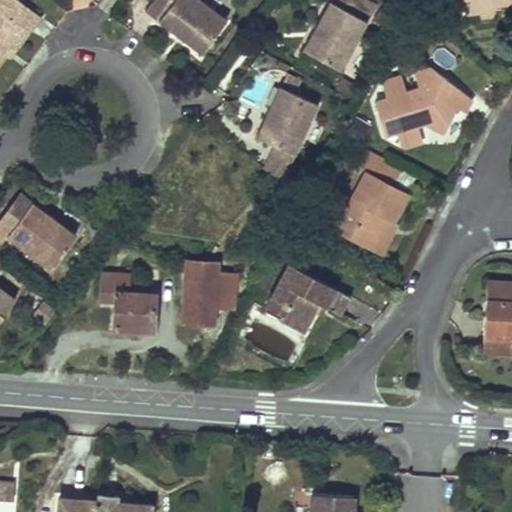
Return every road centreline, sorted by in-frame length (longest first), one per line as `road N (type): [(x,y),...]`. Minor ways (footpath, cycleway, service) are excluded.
road 1 (tertiary): [(0,393),(344,419)]
road 2 (residential): [(7,145),(77,182),(100,178),(132,155),(141,137),(141,98),(118,69),(87,60)]
road 3 (residential): [(429,286),(347,386),(344,419)]
road 4 (residential): [(432,425),(420,349),(429,286)]
road 5 (residential): [(87,60),(47,74),(7,145)]
